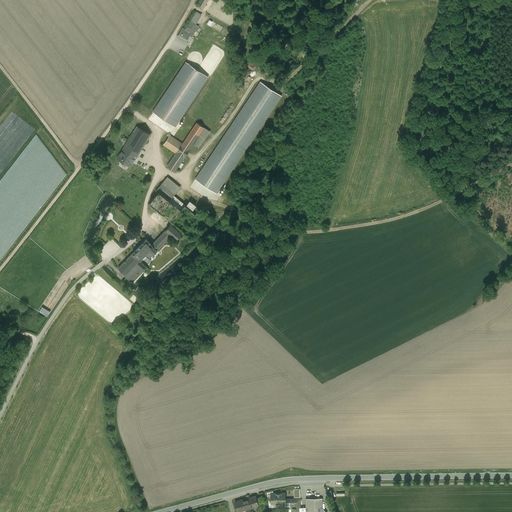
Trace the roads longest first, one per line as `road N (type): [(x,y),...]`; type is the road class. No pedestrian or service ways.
road 1 (track): [(511,165),(396,219),(307,231),(208,202),(157,164)]
road 2 (secondary): [(511,475),(293,479),(163,511)]
road 3 (track): [(194,0),(129,102),(0,271)]
road 4 (track): [(176,178),(256,81),(277,87),(375,0)]
road 5 (track): [(0,65),(78,169)]
